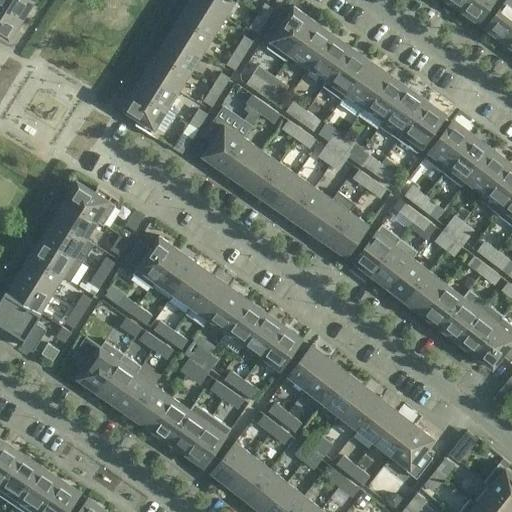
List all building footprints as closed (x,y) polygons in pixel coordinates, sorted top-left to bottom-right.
[(31,0),(0,0),(0,4),(19,16),(25,6),(27,7),(31,0)] [(224,16),(198,0),(191,0),(187,8),(189,9),(184,16),(212,34),(224,16)] [(198,0),(224,16),(234,0),(198,0)] [(465,0),(463,4),(481,17),(493,0),(465,0)] [(511,28),(511,0),(504,0),(488,22),(506,36),(511,28)] [(19,16),(0,4),(0,30),(10,37),(11,35),(10,35),(15,27),(13,26),(19,16)] [(266,20),(272,10),(263,4),(257,14),(266,20)] [(284,21),(278,17),(266,35),(271,39),(267,45),(287,60),(292,53),(313,24),(312,23),(314,20),(315,21),(316,20),(294,5),(293,6),(294,6),(284,21)] [(260,29),(266,20),(257,14),(251,24),(260,29)] [(212,34),(184,16),(179,24),(177,23),(171,33),(201,53),(212,34)] [(313,24),(292,53),(310,66),(331,37),(332,35),(323,28),(321,30),(313,24)] [(201,53),(171,33),(164,44),(166,46),(161,53),(190,71),(201,53)] [(244,54),(252,42),(243,37),(235,49),(244,54)] [(331,37),(310,66),(328,78),(323,85),(324,86),(350,50),(331,37)] [(237,66),(244,54),(235,49),(228,61),(237,66)] [(350,50),(324,86),(343,99),(368,62),(370,61),(360,54),(359,56),(350,50)] [(190,71),(161,53),(156,61),(154,59),(147,70),(178,89),(190,71)] [(365,105),(366,105),(387,76),(368,62),(343,99),(340,102),(358,115),(365,105)] [(178,89),(147,70),(141,81),(143,82),(138,90),(167,107),(178,89)] [(221,91),(229,79),(220,73),(212,85),(221,91)] [(269,83),(256,74),(249,84),(262,93),(269,83)] [(387,76),(366,105),(384,118),(407,87),(397,80),(396,82),(387,76)] [(274,102),(281,92),(269,83),(262,93),(274,102)] [(214,103),(221,91),(212,85),(205,97),(214,103)] [(407,87),(384,118),(402,131),(397,137),(398,138),(424,102),(414,95),(415,93),(407,87)] [(167,107),(138,90),(132,99),(130,98),(124,108),(140,118),(137,123),(136,122),(136,123),(157,137),(158,136),(151,132),(167,107)] [(261,112),(267,104),(253,94),(247,103),(261,112)] [(300,120),(307,110),(295,102),(288,112),(300,120)] [(424,102),(398,138),(418,152),(443,115),(424,102)] [(272,120),(278,111),(267,104),(261,112),(272,120)] [(198,127),(206,115),(197,110),(189,122),(198,127)] [(318,118),(307,110),(300,120),(311,128),(318,118)] [(222,168),(225,164),(224,164),(244,136),(216,117),(203,134),(212,141),(203,154),(222,168)] [(295,137),(302,128),(290,120),(284,129),(295,137)] [(448,164),(449,164),(470,136),(452,121),(424,156),(443,171),(448,164)] [(307,145),(313,136),(302,128),(295,137),(307,145)] [(337,149),(347,136),(339,130),(329,144),(337,149)] [(183,152),(190,141),(181,135),(174,147),(183,152)] [(262,149),(244,136),(224,164),(225,164),(242,176),(262,149)] [(345,155),(354,141),(347,136),(337,149),(345,155)] [(449,164),(448,164),(443,171),(462,186),(467,179),(467,178),(490,148),(481,141),(480,143),(470,136),(449,164)] [(328,162),(337,149),(329,144),(320,156),(328,162)] [(467,178),(467,179),(484,192),(486,193),(507,164),(497,157),(499,155),(490,148),(467,178)] [(279,161),(262,149),(242,176),(260,189),(279,161)] [(336,167),(345,155),(337,149),(328,162),(336,167)] [(375,172),(381,162),(370,154),(362,164),(375,172)] [(297,174),(279,161),(260,189),(278,201),(297,174)] [(386,180),(393,170),(381,162),(375,172),(386,180)] [(486,193),(484,192),(479,198),(498,213),(503,207),(502,206),(511,192),(511,167),(507,164),(486,193)] [(372,178),(361,170),(355,178),(366,186),(372,178)] [(297,174),(278,201),(296,214),(315,186),(297,174)] [(384,186),(372,178),(366,186),(378,194),(384,186)] [(95,191),(81,182),(69,201),(104,223),(116,205),(109,200),(113,194),(98,185),(95,191)] [(315,186),(296,214),(314,226),(333,199),(315,186)] [(419,204),(426,195),(415,186),(407,196),(419,204)] [(356,203),(338,191),(333,199),(314,226),(331,239),(351,211),(356,203)] [(511,192),(502,206),(503,207),(511,213),(511,192)] [(437,203),(426,195),(419,204),(430,213),(437,203)] [(104,223),(69,201),(57,219),(86,237),(97,220),(104,224),(104,223)] [(419,212),(407,203),(400,211),(413,221),(419,212)] [(144,215),(135,209),(127,222),(136,227),(144,215)] [(351,211),(331,239),(347,250),(345,253),(347,254),(369,224),(351,211)] [(429,220),(419,212),(413,221),(423,228),(429,220)] [(453,235),(463,221),(456,215),(445,229),(453,235)] [(86,237),(57,219),(46,237),(75,255),(86,237)] [(460,240),(470,227),(463,221),(453,235),(460,240)] [(365,263),(375,270),(401,237),(382,222),(354,259),(356,260),(357,259),(364,265),(365,263)] [(443,247),(453,235),(445,229),(436,241),(443,247)] [(119,234),(112,246),(121,252),(128,240),(119,234)] [(133,273),(152,286),(179,248),(160,235),(150,248),(139,240),(126,258),(138,266),(133,273)] [(451,252),(460,240),(453,235),(443,247),(451,252)] [(75,255),(46,237),(34,256),(63,274),(71,279),(83,261),(75,255)] [(401,237),(375,270),(392,283),(413,257),(418,250),(401,237)] [(491,260),(498,250),(487,242),(480,251),(491,260)] [(179,248),(152,286),(157,280),(174,292),(194,264),(177,252),(179,248)] [(502,269),(509,259),(498,250),(491,260),(502,269)] [(488,265),(475,255),(469,264),(481,273),(488,265)] [(63,274),(34,256),(23,274),(52,292),(63,274)] [(413,257),(392,283),(409,297),(430,270),(413,257)] [(106,275),(113,264),(104,259),(97,270),(106,275)] [(211,277),(194,264),(174,292),(192,304),(211,277)] [(497,273),(488,265),(481,273),(491,281),(497,273)] [(98,288),(106,275),(97,270),(89,283),(98,288)] [(430,270),(409,297),(426,310),(447,283),(430,270)] [(52,292),(23,274),(12,292),(11,292),(40,311),(41,310),(52,292)] [(229,289),(211,277),(192,304),(210,317),(229,289)] [(511,283),(509,282),(503,290),(511,296),(511,283)] [(447,283),(426,310),(443,323),(464,296),(447,283)] [(11,292),(12,292),(7,288),(0,298),(0,320),(25,336),(22,340),(34,348),(47,328),(37,322),(43,312),(41,310),(40,311),(11,292)] [(229,289),(210,317),(227,329),(246,302),(229,289)] [(464,296),(443,323),(461,336),(487,302),(470,289),(464,296)] [(83,312),(90,301),(81,296),(74,306),(83,312)] [(133,313),(139,304),(126,296),(120,304),(133,313)] [(264,314),(246,302),(227,329),(245,342),(264,314)] [(487,302),(461,336),(477,348),(474,352),(475,353),(503,316),(504,315),(487,302)] [(150,313),(139,304),(133,313),(144,321),(150,313)] [(75,325),(83,312),(74,306),(66,319),(75,325)] [(282,327),(264,314),(245,342),(262,354),(282,327)] [(511,322),(503,316),(475,353),(492,367),(502,354),(511,361),(511,359),(511,322)] [(136,336),(142,327),(129,318),(123,326),(136,336)] [(168,338),(174,329),(163,321),(157,330),(168,338)] [(71,332),(62,326),(57,334),(66,339),(71,332)] [(282,327),(262,354),(281,367),(300,340),(282,327)] [(180,346),(186,337),(174,329),(168,338),(180,346)] [(153,348),(159,339),(148,331),(142,340),(153,348)] [(86,336),(74,354),(88,363),(79,377),(98,390),(100,387),(100,386),(119,359),(120,359),(124,352),(105,339),(100,346),(86,336)] [(171,347),(159,339),(153,348),(165,356),(171,347)] [(60,349),(48,341),(41,352),(53,360),(60,349)] [(199,364),(208,351),(201,345),(191,358),(199,364)] [(309,347),(289,373),(307,387),(327,360),(309,347)] [(207,369),(216,356),(208,351),(199,364),(207,369)] [(100,386),(100,387),(118,399),(137,371),(142,365),(124,352),(120,359),(119,359),(100,386)] [(190,376),(199,364),(191,358),(183,370),(190,376)] [(327,360),(307,387),(324,400),(344,374),(327,360)] [(198,381),(207,369),(199,364),(190,376),(198,381)] [(137,371),(118,399),(135,411),(155,384),(137,371)] [(239,387),(245,379),(233,371),(227,379),(239,387)] [(344,374),(324,400),(341,413),(361,387),(344,374)] [(511,393),(511,374),(497,393),(506,401),(511,393)] [(250,396),(256,387),(245,379),(239,387),(250,396)] [(224,397),(230,389),(218,381),(212,389),(224,397)] [(155,384),(135,411),(153,424),(172,396),(155,384)] [(361,387),(341,413),(358,427),(379,400),(361,387)] [(241,397),(230,389),(224,397),(235,405),(241,397)] [(172,396),(153,424),(171,436),(190,409),(172,396)] [(379,400),(358,427),(375,440),(396,413),(379,400)] [(190,409),(171,436),(189,448),(208,421),(212,414),(195,402),(190,409)] [(281,419),(288,411),(277,402),(270,411),(281,419)] [(293,428),(299,420),(288,411),(281,419),(293,428)] [(396,413),(375,440),(393,453),(415,423),(412,426),(396,413)] [(208,421),(189,448),(207,461),(231,427),(212,414),(208,421)] [(270,432),(277,423),(266,415),(259,423),(270,432)] [(282,440),(288,432),(277,423),(270,432),(282,440)] [(434,437),(415,423),(393,453),(409,466),(406,469),(417,477),(433,456),(424,450),(434,437)] [(314,448),(323,436),(316,430),(306,442),(314,448)] [(474,441),(465,433),(449,452),(459,460),(474,441)] [(321,454),(331,441),(323,436),(314,448),(321,454)] [(221,475),(231,483),(253,454),(235,441),(215,467),(223,473),(221,475)] [(0,485),(20,455),(1,442),(0,444),(0,485)] [(304,460),(314,448),(306,442),(297,454),(304,460)] [(311,466),(321,454),(314,448),(304,460),(311,466)] [(253,454),(231,483),(241,491),(243,489),(249,494),(270,468),(253,454)] [(20,455),(0,485),(0,494),(15,504),(39,467),(20,455)] [(356,464),(345,456),(339,464),(350,473),(356,464)] [(453,466),(444,459),(435,470),(444,477),(453,466)] [(511,471),(499,461),(484,480),(511,502),(511,471)] [(368,473),(356,464),(350,473),(361,481),(368,473)] [(388,494),(402,477),(386,464),(372,481),(388,494)] [(58,480),(39,467),(15,504),(15,505),(20,498),(38,510),(58,480)] [(287,481),(270,468),(249,494),(256,500),(255,501),(265,509),(287,481)] [(345,477),(334,468),(328,477),(339,485),(345,477)] [(435,488),(444,477),(435,470),(426,481),(435,488)] [(357,486),(345,477),(339,485),(350,494),(357,486)] [(65,511),(78,493),(58,480),(38,510),(37,511),(65,511)] [(511,511),(511,502),(484,480),(484,481),(490,486),(477,502),(470,497),(470,498),(487,511),(511,511)] [(290,511),(304,494),(287,481),(265,509),(268,511),(290,511)] [(304,494),(290,511),(318,511),(321,508),(304,494)] [(415,511),(424,502),(415,494),(406,505),(414,511),(415,511)] [(487,511),(470,498),(458,511),(487,511)] [(103,511),(87,499),(77,511),(103,511)]
